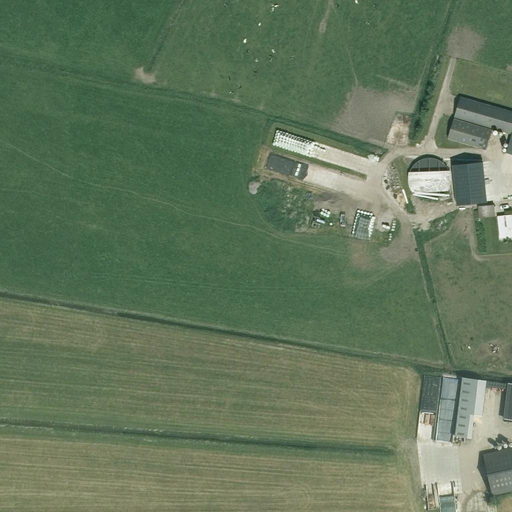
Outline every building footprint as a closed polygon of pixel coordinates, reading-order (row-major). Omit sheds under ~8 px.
[(511,112),(459,97),(453,117),(511,134),(506,153),(511,154),(511,112)] [(447,139),(485,150),(491,130),(453,119),(447,139)] [(271,146),(356,171),(353,180),(363,183),(370,159),(275,131),(271,146)] [(456,205),(486,202),(482,162),(452,165),(456,205)] [(448,169),(407,170),(407,191),(449,190),(448,169)] [(331,192),(328,198),(334,201),(337,195),(331,192)] [(492,201),(476,204),(478,214),(494,212),(492,201)] [(511,221),(511,215),(497,217),(499,237),(511,235),(511,222),(511,221)] [(486,381),(462,378),(455,437),(471,439),(474,415),(482,416),(486,381)] [(511,448),(484,455),(493,495),(511,490),(511,448)] [(449,490),(449,477),(440,477),(440,470),(437,470),(436,490),(449,490)]
